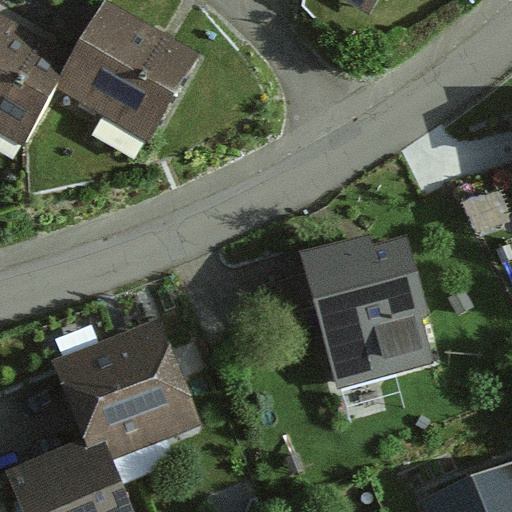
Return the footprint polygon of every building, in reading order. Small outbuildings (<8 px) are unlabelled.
[(150,145),(193,58),(93,9),(61,75),(51,97),(150,145)] [(0,147),(22,158),(51,97),(61,75),(0,46),(0,147)] [(430,371),(399,245),(293,272),(324,397),(430,371)] [(185,431),(144,327),(47,365),(87,469),(185,431)] [(103,511),(87,469),(0,500),(0,508),(1,511),(103,511)] [(511,511),(511,469),(424,500),(428,511),(511,511)]
